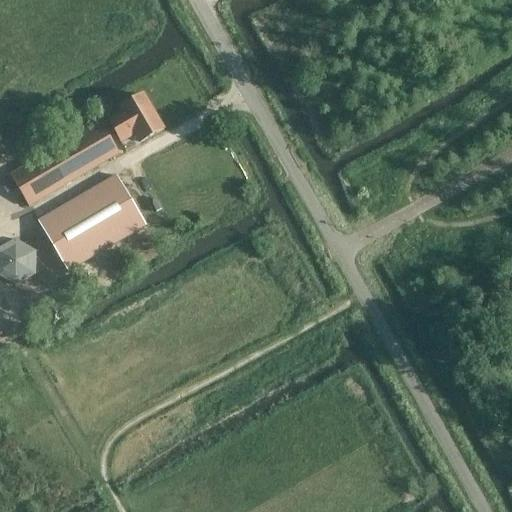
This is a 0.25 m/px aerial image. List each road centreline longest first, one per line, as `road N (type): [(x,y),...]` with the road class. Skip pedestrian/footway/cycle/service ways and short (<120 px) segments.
road 1 (unknown): [(511,102),(425,161),(408,190),(422,219),(456,222),(511,208)]
road 2 (unclassified): [(283,154),(196,0)]
